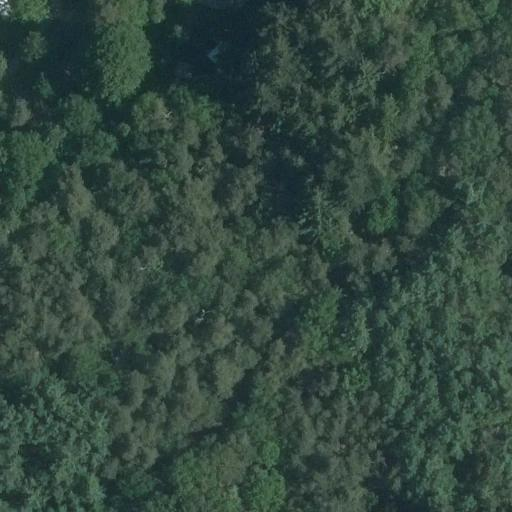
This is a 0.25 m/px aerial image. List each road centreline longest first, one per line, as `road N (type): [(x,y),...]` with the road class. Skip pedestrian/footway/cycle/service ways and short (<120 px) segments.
road 1 (track): [(139,511),(511,65)]
road 2 (track): [(433,189),(373,0)]
